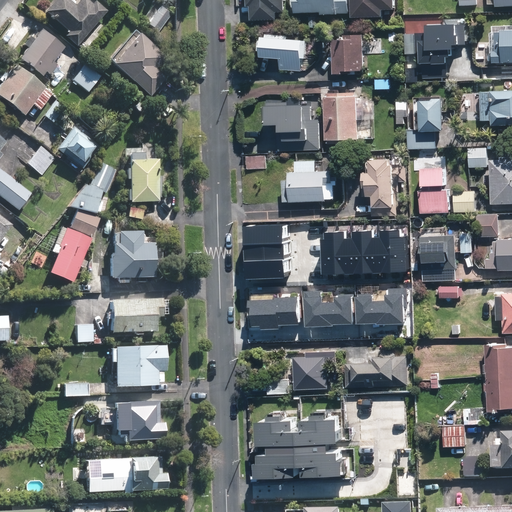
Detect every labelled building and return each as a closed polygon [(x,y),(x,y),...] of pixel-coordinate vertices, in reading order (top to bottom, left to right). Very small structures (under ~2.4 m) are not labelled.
[(77,0),(74,5),(67,0),(53,0),(44,12),(67,32),(64,36),(76,45),(106,10),(94,0),(91,3),(87,0),(77,0)] [(281,0),(245,0),(245,6),(248,6),(249,20),(275,18),(274,11),(282,11),(281,0)] [(318,14),(345,14),(345,0),(292,0),(293,13),(318,12),(318,14)] [(348,0),(349,17),(379,16),(378,10),(391,9),(390,0),(348,0)] [(159,5),(146,23),(157,31),(170,13),(159,5)] [(425,33),(415,34),(416,54),(416,68),(417,78),(447,77),(446,56),(452,56),(452,44),(464,44),(463,25),(425,26),(425,33)] [(48,75),(56,64),(52,61),(63,47),(40,29),(17,59),(41,77),(44,72),(48,75)] [(511,29),(500,30),(500,32),(494,33),(494,51),(491,51),(491,62),(511,61),(511,29)] [(111,64),(149,96),(165,78),(155,69),(165,57),(137,34),(111,64)] [(365,71),(364,34),(346,35),(346,39),(334,40),(334,74),(355,74),(355,71),(365,71)] [(415,34),(404,34),(405,54),(416,54),(415,34)] [(309,41),(260,37),(258,57),(282,58),(281,69),(303,71),(304,58),(308,58),(309,41)] [(82,65),(80,62),(70,75),(73,78),(71,79),(87,92),(100,76),(84,63),(82,65)] [(51,95),(14,65),(0,81),(0,97),(22,115),(31,105),(38,111),(51,95)] [(417,78),(416,68),(405,69),(406,82),(417,82),(417,78)] [(511,90),(480,92),(481,121),(492,120),(492,126),(511,124),(511,90)] [(357,96),(356,92),(327,93),(328,97),(326,97),(326,118),(327,140),(329,140),(329,143),(358,143),(357,139),(360,139),(360,117),(359,96),(357,96)] [(320,150),(318,120),(311,120),(311,104),(300,105),(300,97),(286,98),(286,102),(265,103),(266,106),(261,107),(262,126),(276,125),(277,152),(320,150)] [(444,132),(443,98),(415,98),(416,130),(408,130),(408,150),(436,149),(436,132),(444,132)] [(64,108),(54,100),(43,116),(52,123),(64,108)] [(398,116),(408,116),(408,101),(397,101),(398,116)] [(143,107),(136,102),(132,106),(139,112),(143,107)] [(99,146),(72,126),(56,149),(82,169),(99,146)] [(0,198),(17,211),(29,193),(0,171),(0,155),(1,154),(0,153),(0,147),(4,142),(0,138),(0,198)] [(489,147),(470,147),(470,167),(489,167),(489,147)] [(34,169),(41,175),(53,159),(38,148),(27,163),(19,157),(13,164),(28,176),(34,169)] [(143,159),(143,153),(128,153),(128,160),(127,160),(127,169),(125,169),(125,179),(128,179),(128,202),(158,201),(157,159),(143,159)] [(267,156),(247,156),(247,168),(268,167),(267,156)] [(493,202),(495,202),(502,202),(511,201),(511,158),(492,159),(493,200),(493,202)] [(391,160),(373,160),(373,173),(365,173),(365,188),(370,188),(370,196),(373,196),(373,215),(398,215),(398,181),(407,181),(407,164),(391,164),(391,160)] [(106,191),(115,169),(99,162),(89,184),(87,185),(85,184),(68,206),(96,213),(102,189),(106,191)] [(451,212),(451,189),(446,189),(445,185),(447,185),(447,168),(424,168),(425,190),(422,190),(422,212),(451,212)] [(327,201),(326,183),(334,183),(333,171),(291,172),(291,180),(285,180),(285,201),(292,201),(292,202),(327,201)] [(477,190),(455,190),(455,209),(477,209),(477,190)] [(141,219),(143,210),(128,207),(126,216),(141,219)] [(75,209),(68,228),(90,236),(97,218),(75,209)] [(500,213),(479,214),(480,236),(500,235),(500,213)] [(0,237),(9,225),(0,217),(0,237)] [(285,278),(283,225),(247,227),(249,279),(285,278)] [(72,282),(90,238),(63,228),(56,246),(58,247),(47,272),(72,282)] [(321,275),(411,271),(409,237),(399,237),(399,230),(379,231),(379,237),(371,237),(371,231),(351,232),(351,238),(344,238),(343,232),(323,233),(324,240),(320,240),(321,275)] [(139,244),(139,232),(114,233),(114,245),(109,245),(111,279),(115,279),(115,284),(125,284),(125,279),(152,278),(151,266),(159,266),(158,253),(151,253),(151,244),(139,244)] [(473,252),(473,233),(462,233),(463,252),(473,252)] [(456,280),(455,235),(422,236),(423,281),(456,280)] [(511,269),(511,238),(499,239),(499,240),(494,241),(494,251),(492,251),(492,258),(487,258),(487,268),(499,268),(499,270),(511,269)] [(458,286),(458,282),(446,282),(446,286),(441,286),(441,297),(460,297),(460,286),(458,286)] [(355,297),(356,324),(376,324),(376,325),(404,324),(403,309),(407,309),(407,288),(388,289),(388,295),(384,295),(385,301),(372,302),(372,294),(357,294),(357,296),(355,297)] [(333,325),(353,324),(352,296),(350,296),(349,294),(335,295),(335,303),(321,303),(321,297),(323,297),(322,291),(303,291),(303,298),(304,327),(333,326),(333,325)] [(511,292),(503,293),(504,295),(497,295),(498,320),(504,320),(504,333),(511,332),(511,292)] [(279,325),(299,324),(299,297),(274,297),(274,301),(249,301),(250,325),(260,325),(260,329),(279,329),(279,325)] [(110,333),(154,331),(153,316),(161,316),(161,298),(108,301),(110,333)] [(92,340),(91,324),(74,325),(75,341),(92,340)] [(511,346),(509,346),(509,343),(487,343),(489,411),(511,410),(511,408),(511,407),(511,346)] [(164,346),(113,348),(114,386),(157,385),(157,371),(165,370),(164,346)] [(298,390),(331,388),(330,363),(340,363),(339,351),(310,352),(310,357),(297,357),(298,390)] [(398,356),(398,355),(393,351),(387,351),(383,355),(383,356),(378,357),(378,358),(377,357),(372,361),(373,363),(348,363),(349,387),(410,386),(410,356),(398,356)] [(290,392),(290,378),(269,379),(269,393),(290,392)] [(87,395),(87,382),(62,383),(63,395),(87,395)] [(125,430),(126,439),(163,438),(163,423),(158,423),(157,401),(126,402),(126,403),(113,403),(114,431),(125,430)] [(484,421),(483,406),(465,406),(465,422),(484,421)] [(325,444),(336,444),(335,420),(323,420),(323,415),(309,416),(309,421),(298,421),(298,431),(291,432),(290,421),(280,422),(279,417),(265,418),(265,422),(253,423),(254,447),(265,446),(325,444)] [(466,424),(445,425),(445,446),(466,445),(466,424)] [(511,431),(500,432),(501,443),(490,444),(490,467),(501,466),(501,469),(511,468),(511,431)] [(253,479),(341,476),(340,462),(336,462),(335,453),(325,454),(325,444),(265,446),(265,456),(254,456),(254,465),(252,465),(253,479)] [(98,448),(79,449),(80,462),(99,462),(98,448)] [(379,449),(379,458),(389,458),(389,461),(401,461),(401,449),(379,449)] [(156,473),(155,456),(127,458),(128,462),(111,463),(112,491),(129,490),(166,488),(165,473),(156,473)] [(484,476),(483,457),(465,458),(465,477),(484,476)] [(410,511),(410,503),(383,503),(382,511),(410,511)]
